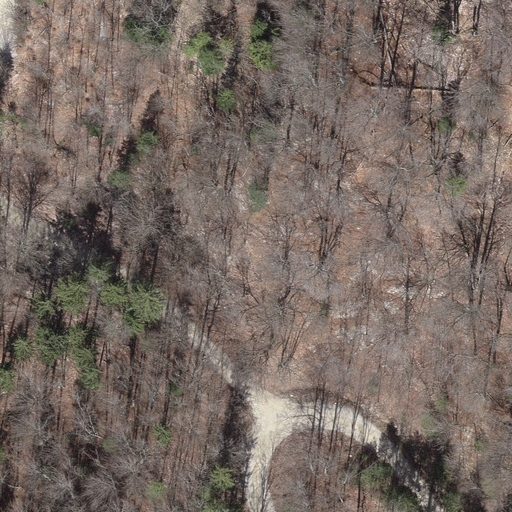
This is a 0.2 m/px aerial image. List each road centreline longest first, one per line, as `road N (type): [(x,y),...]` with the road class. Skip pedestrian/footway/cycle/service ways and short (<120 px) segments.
road 1 (track): [(0,190),(138,287),(236,392),(273,417)]
road 2 (track): [(448,511),(382,426),(343,400),(305,400),(273,417),(249,450),(262,511)]
